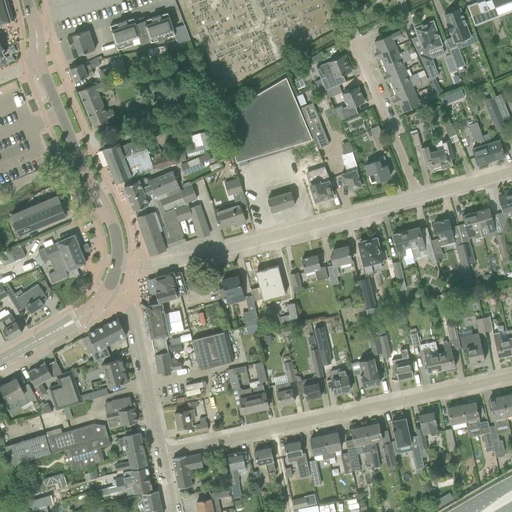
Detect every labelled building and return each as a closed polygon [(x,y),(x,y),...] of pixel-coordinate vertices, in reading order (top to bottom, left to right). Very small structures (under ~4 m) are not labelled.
[(3,0),(0,0),(0,24),(5,24),(4,22),(10,21),(3,0)] [(511,0),(475,0),(480,12),(510,0),(511,6),(511,0)] [(461,14),(459,9),(458,9),(458,8),(450,11),(450,12),(444,14),(447,23),(446,23),(450,32),(451,32),(454,42),(470,36),(462,16),(463,15),(462,14),(461,14)] [(151,42),(174,35),(167,13),(144,20),(143,17),(134,20),(133,18),(110,26),(117,50),(141,42),(141,44),(150,41),(151,42)] [(471,16),(471,17),(474,26),(475,25),(475,24),(482,22),(479,16),(479,14),(471,16)] [(432,22),(415,28),(418,36),(422,47),(416,49),(430,79),(434,87),(438,85),(434,77),(438,76),(432,58),(443,54),(440,45),(441,45),(432,22)] [(79,55),(95,50),(88,30),(73,35),(75,43),(72,43),(74,49),(77,48),(79,55)] [(394,41),(402,37),(400,31),(374,42),(377,49),(375,50),(377,54),(396,46),(394,41)] [(178,44),(190,42),(187,35),(176,39),(178,44)] [(407,50),(399,54),(396,46),(377,54),(379,59),(381,58),(384,65),(409,55),(407,50)] [(465,65),(458,47),(449,50),(456,68),(465,65)] [(342,75),(352,71),(344,55),(337,58),(335,57),(331,59),(327,62),(331,69),(328,72),(327,74),(328,76),(320,79),(325,91),(345,82),(342,75)] [(403,63),(411,60),(409,55),(384,65),(387,73),(385,73),(387,78),(405,70),(403,63)] [(314,67),(320,64),(316,57),(310,60),(314,67)] [(97,58),(90,61),(93,67),(100,65),(97,58)] [(100,80),(126,72),(122,59),(110,62),(111,67),(97,71),(100,80)] [(91,69),(84,71),(81,64),(69,69),(75,82),(93,74),(91,69)] [(416,74),(408,77),(405,70),(387,78),(389,82),(390,81),(393,89),(418,78),(416,74)] [(287,147),(312,140),(286,78),(222,115),(231,146),(236,163),(254,157),(255,159),(260,158),(259,156),(281,149),(282,151),(287,149),(287,147)] [(412,87),(420,83),(418,78),(393,89),(396,96),(395,97),(396,101),(415,93),(412,87)] [(98,92),(105,89),(103,83),(96,86),(95,84),(78,91),(86,109),(102,102),(98,92)] [(356,105),(364,102),(358,87),(349,91),(349,90),(346,90),(344,91),(342,92),(343,93),(341,94),(346,107),(339,110),(344,120),(358,114),(355,107),(357,107),(356,105)] [(461,89),(455,92),(458,100),(464,97),(461,89)] [(426,97),(418,100),(415,93),(396,101),(398,105),(400,105),(403,112),(428,102),(426,97)] [(502,120),(510,117),(500,95),(493,98),(502,120)] [(447,96),(441,98),(444,106),(450,103),(447,96)] [(493,97),(484,100),(497,132),(506,128),(502,120),(493,98),(493,97)] [(112,109),(106,111),(102,102),(86,109),(93,127),(109,120),(109,118),(115,116),(112,109)] [(317,149),(329,144),(312,103),(300,108),(317,149)] [(128,122),(151,115),(148,106),(126,114),(128,122)] [(449,138),(455,135),(450,123),(443,126),(449,138)] [(490,161),(485,144),(481,136),(477,123),(468,126),(473,141),(475,140),(477,147),(472,149),(477,165),(490,161)] [(378,148),(386,144),(378,126),(370,129),(378,148)] [(414,147),(421,145),(416,130),(410,132),(414,147)] [(200,134),(203,146),(204,151),(211,149),(207,132),(200,134)] [(489,133),(481,136),(485,144),(490,161),(504,156),(503,154),(508,153),(505,143),(504,138),(491,142),(489,133)] [(450,140),(442,143),(441,140),(434,142),(436,150),(441,169),(453,166),(451,158),(454,158),(450,140)] [(141,145),(134,148),(132,142),(120,147),(118,143),(102,150),(108,165),(132,155),(147,151),(146,148),(143,150),(141,145)] [(204,151),(203,146),(186,151),(188,157),(205,153),(204,151)] [(436,150),(429,152),(428,146),(420,148),(425,165),(428,165),(430,172),(441,169),(436,150)] [(303,147),(292,150),(297,166),(307,163),(303,147)] [(116,184),(153,169),(147,151),(132,155),(108,165),(116,184)] [(356,170),(357,170),(352,152),(344,154),(345,159),(343,160),(346,172),(341,174),(344,184),(347,183),(349,190),(361,186),(356,170)] [(209,153),(181,165),(185,175),(203,167),(201,162),(211,158),(209,153)] [(154,170),(173,164),(169,154),(151,161),(154,170)] [(386,166),(387,166),(384,156),(377,158),(377,160),(365,164),(371,183),(390,177),(386,166)] [(327,182),(331,182),(325,167),(314,171),(318,183),(311,185),(316,201),(332,195),(327,182)] [(128,198),(176,178),(173,171),(148,181),(146,177),(124,186),(128,198)] [(160,199),(181,191),(176,178),(128,198),(133,210),(160,199)] [(228,196),(242,191),(239,179),(224,183),(228,196)] [(187,203),(197,199),(192,186),(181,191),(160,199),(164,211),(173,208),(178,221),(192,216),(199,238),(209,234),(199,205),(189,209),(187,203)] [(511,193),(509,194),(508,190),(503,192),(504,195),(498,197),(502,213),(504,212),(505,216),(508,218),(511,216),(511,193)] [(272,212),(294,205),(290,191),(267,199),(272,212)] [(57,196),(11,215),(13,221),(13,222),(18,234),(66,215),(60,202),(57,196)] [(173,208),(164,211),(160,199),(133,210),(134,211),(142,208),(145,215),(137,218),(150,255),(185,242),(178,221),(173,208)] [(236,225),(245,222),(239,203),(213,211),(217,223),(218,223),(220,228),(236,223),(236,225)] [(489,233),(495,231),(489,208),(475,211),(480,229),(487,227),(489,233)] [(472,209),(461,212),(462,215),(468,239),(474,237),(474,239),(482,237),(480,229),(475,211),(472,212),(472,209)] [(510,232),(507,219),(505,218),(499,219),(503,233),(503,234),(510,232)] [(429,235),(429,236),(432,248),(440,246),(455,242),(451,230),(451,227),(448,219),(434,223),(438,239),(431,241),(429,235)] [(429,236),(422,237),(419,227),(406,230),(410,247),(414,261),(414,260),(414,258),(426,255),(427,255),(432,265),(436,263),(435,258),(432,248),(429,236)] [(414,261),(410,247),(406,230),(392,234),(399,257),(403,256),(404,259),(413,256),(414,261)] [(503,234),(503,233),(496,235),(502,258),(509,256),(503,234)] [(84,260),(78,245),(74,235),(38,250),(42,261),(44,262),(50,260),(55,271),(48,274),(52,282),(67,276),(65,271),(69,269),(69,270),(83,264),(84,260)] [(380,242),(376,243),(375,239),(359,243),(364,263),(362,264),(365,277),(373,275),(371,265),(383,262),(382,260),(387,259),(385,251),(382,252),(380,242)] [(470,243),(462,245),(466,258),(468,265),(475,263),(470,243)] [(25,256),(23,250),(20,244),(9,249),(14,261),(25,256)] [(466,258),(462,245),(456,247),(461,267),(468,265),(466,258)] [(333,265),(351,261),(347,246),(333,250),(334,254),(331,255),(333,265)] [(325,266),(320,267),(317,255),(301,259),(305,273),(314,270),(317,281),(328,278),(325,266)] [(403,281),(399,261),(392,263),(398,288),(404,287),(403,281)] [(259,286),(250,289),(253,300),(282,293),(282,295),(285,294),(278,265),(266,268),(266,270),(255,273),(259,286)] [(336,277),(338,276),(337,270),(328,273),(331,285),(338,284),(336,277)] [(173,272),(155,278),(158,291),(155,292),(158,302),(187,293),(180,272),(174,274),(173,272)] [(294,293),(302,291),(297,272),(289,274),(292,287),(293,287),(294,293)] [(228,305),(244,301),(238,276),(222,280),(224,287),(218,288),(223,305),(228,304),(228,305)] [(369,292),(367,292),(365,282),(359,283),(365,308),(373,306),(369,292)] [(44,294),(39,285),(38,284),(16,298),(22,308),(26,305),(31,313),(44,305),(39,297),(44,294)] [(148,306),(145,310),(146,317),(154,355),(168,352),(167,347),(166,345),(166,341),(165,336),(169,335),(168,333),(183,330),(179,310),(164,313),(163,306),(162,303),(159,304),(148,306)] [(4,310),(0,312),(0,324),(4,331),(9,340),(22,332),(17,324),(15,321),(10,313),(9,313),(7,310),(5,311),(4,310)] [(246,327),(258,324),(255,310),(242,313),(246,327)] [(449,340),(456,338),(451,317),(444,318),(449,340)] [(489,317),(482,318),(485,332),(492,330),(489,317)] [(126,335),(120,324),(117,318),(87,333),(88,335),(82,338),(90,354),(94,362),(105,357),(104,354),(101,356),(100,354),(99,354),(97,350),(117,340),(126,335)] [(482,318),(475,320),(478,333),(485,332),(482,318)] [(283,328),(285,337),(287,337),(291,336),(291,335),(289,326),(283,328)] [(323,327),(314,329),(314,330),(323,365),(330,363),(329,355),(330,355),(323,327)] [(471,330),(459,332),(460,336),(459,337),(462,350),(466,349),(468,354),(470,364),(484,360),(482,351),(479,337),(473,338),(472,334),(471,330)] [(199,369),(233,360),(225,331),(191,340),(199,369)] [(511,354),(508,338),(506,331),(493,334),(498,357),(511,354)] [(413,347),(420,346),(417,332),(410,333),(413,347)] [(179,342),(191,340),(190,333),(178,335),(179,342)] [(266,345),(272,343),(270,335),(264,336),(266,345)] [(382,358),(391,356),(386,335),(377,337),(377,338),(381,353),(382,358)] [(377,338),(368,340),(372,355),(381,353),(377,338)] [(450,342),(447,343),(446,340),(442,341),(445,352),(438,353),(441,370),(455,367),(450,342)] [(409,360),(408,360),(405,347),(399,349),(402,362),(394,364),(398,379),(400,379),(401,381),(406,379),(406,378),(413,376),(409,360)] [(438,353),(430,355),(428,347),(422,348),(428,373),(441,370),(438,353)] [(317,349),(309,351),(314,372),(322,370),(317,349)] [(174,358),(170,359),(169,352),(168,352),(154,355),(157,372),(181,368),(180,362),(177,362),(177,361),(175,361),(174,358)] [(359,362),(351,364),(354,376),(361,374),(364,387),(365,386),(365,388),(367,389),(371,388),(372,386),(372,385),(379,383),(376,370),(373,358),(359,362)] [(112,361),(101,365),(104,376),(108,388),(119,384),(128,382),(125,370),(121,359),(112,361)] [(289,382),(295,381),(291,361),(283,363),(287,383),(275,385),(277,391),(276,391),(280,405),(294,402),(289,382)] [(262,383),(266,382),(262,362),(254,364),(259,383),(256,384),(257,386),(250,388),(255,410),(267,407),(267,408),(268,408),(264,391),(262,383)] [(52,377),(50,372),(45,363),(27,373),(34,386),(39,396),(45,393),(40,384),(52,377)] [(250,388),(240,390),(235,368),(227,370),(232,392),(238,391),(243,414),(243,413),(255,410),(250,388)] [(337,370),(330,371),(332,379),(335,393),(350,390),(347,376),(345,368),(337,370)] [(81,402),(79,396),(79,394),(71,371),(56,376),(59,384),(49,387),(56,410),(81,402)] [(315,377),(296,381),(299,394),(304,393),(306,399),(321,396),(318,382),(317,377),(315,377)] [(28,383),(20,387),(16,379),(0,387),(0,388),(2,392),(1,392),(7,404),(16,399),(20,407),(36,399),(33,392),(28,383)] [(186,395),(203,392),(201,381),(185,384),(186,395)] [(105,388),(92,392),(94,399),(107,395),(105,388)] [(86,394),(79,396),(81,402),(88,400),(86,394)] [(506,416),(511,414),(511,394),(502,396),(506,416)] [(502,396),(489,399),(493,419),(495,426),(508,423),(506,416),(502,396)] [(134,402),(131,403),(130,397),(111,401),(111,402),(105,403),(106,407),(104,407),(106,415),(134,409),(134,408),(136,407),(134,402)] [(479,422),(475,402),(474,400),(468,401),(468,404),(461,405),(466,426),(466,429),(479,426),(481,434),(482,434),(485,448),(493,446),(489,427),(487,421),(479,422)] [(46,413),(52,411),(48,405),(41,409),(39,415),(46,413)] [(448,408),(452,429),(466,426),(461,405),(448,408)] [(121,425),(137,422),(134,409),(106,415),(107,421),(119,418),(121,425)] [(191,420),(196,419),(193,409),(174,413),(177,429),(192,426),(191,420)] [(436,425),(433,412),(426,413),(426,412),(424,412),(421,412),(419,413),(420,415),(419,415),(423,434),(417,436),(420,448),(421,453),(427,451),(424,435),(437,432),(436,425)] [(403,419),(402,417),(397,418),(397,420),(391,421),(393,428),(392,428),(393,430),(396,441),(392,441),(394,454),(399,453),(398,447),(411,444),(405,418),(403,419)] [(371,425),(364,427),(371,456),(372,463),(373,469),(380,467),(375,442),(381,440),(382,440),(380,433),(380,432),(378,423),(378,422),(376,422),(372,423),(371,424),(371,425)] [(108,437),(104,425),(93,423),(62,433),(60,428),(44,433),(44,434),(50,454),(70,448),(108,437)] [(197,432),(208,430),(207,423),(195,425),(197,432)] [(354,446),(346,447),(347,453),(351,471),(359,469),(356,454),(363,453),(365,458),(371,456),(364,427),(358,428),(358,427),(356,426),(353,427),(351,428),(351,429),(353,439),(354,446)] [(504,452),(502,440),(499,441),(495,426),(489,427),(493,446),(494,454),(495,454),(503,452),(504,452)] [(449,451),(456,450),(451,429),(444,430),(449,451)] [(123,438),(118,439),(120,448),(125,447),(126,452),(127,452),(143,449),(139,433),(130,435),(123,437),(123,438)] [(333,451),(341,450),(337,433),(323,436),(328,459),(334,457),(333,451)] [(12,465),(50,454),(44,434),(3,446),(12,465)] [(322,460),(328,459),(323,436),(310,439),(314,456),(321,454),(322,460)] [(99,448),(110,445),(108,437),(70,448),(76,469),(88,466),(103,461),(99,448)] [(299,441),(284,445),(288,462),(296,461),(299,478),(310,476),(305,453),(302,453),(299,441)] [(387,467),(396,465),(391,442),(382,444),(383,446),(382,446),(387,467)] [(267,473),(275,471),(270,448),(254,451),(257,466),(265,464),(267,473)] [(424,467),(421,453),(420,448),(411,450),(415,469),(424,467)] [(127,453),(119,455),(122,470),(146,464),(143,449),(127,452),(126,452),(127,453)] [(244,472),(246,472),(242,452),(227,455),(230,469),(228,470),(232,489),(239,487),(238,483),(237,475),(244,474),(244,472)] [(352,473),(351,471),(347,453),(340,454),(344,474),(352,473)] [(189,470),(203,467),(200,454),(186,457),(185,456),(172,459),(178,488),(192,485),(189,470)] [(314,486),(321,485),(316,460),(309,462),(311,475),(314,486)] [(123,477),(115,479),(116,485),(149,478),(147,467),(122,472),(123,477)] [(96,471),(84,475),(85,481),(98,477),(96,471)] [(255,489),(262,487),(259,471),(252,472),(255,489)] [(133,494),(152,490),(149,478),(116,485),(118,492),(132,489),(133,494)] [(116,485),(108,487),(110,494),(118,492),(116,485)] [(217,498),(231,496),(229,487),(209,491),(210,499),(196,502),(198,511),(214,511),(220,511),(217,498)] [(144,511),(162,511),(158,491),(141,494),(144,511)] [(306,497),(291,500),(293,509),(308,506),(306,497)]
